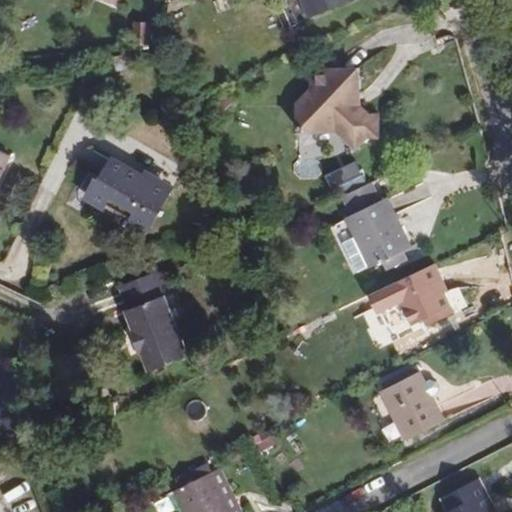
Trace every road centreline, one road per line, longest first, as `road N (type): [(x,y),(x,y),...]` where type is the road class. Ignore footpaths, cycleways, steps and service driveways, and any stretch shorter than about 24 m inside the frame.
road 1 (unknown): [(351,511),(511,419)]
road 2 (unclassified): [(466,0),(511,155)]
